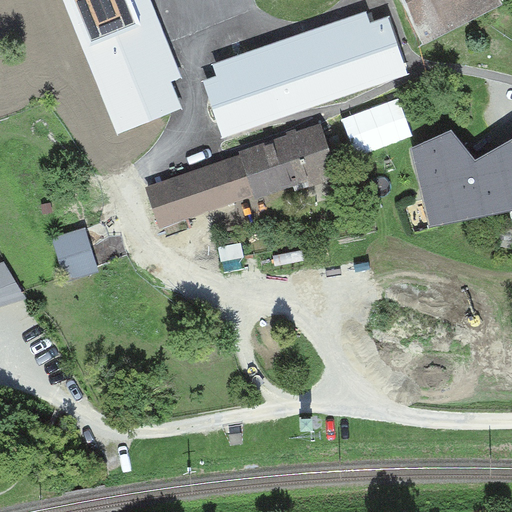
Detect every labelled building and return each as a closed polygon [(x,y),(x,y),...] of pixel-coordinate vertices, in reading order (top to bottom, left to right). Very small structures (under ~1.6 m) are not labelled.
[(123,24),(113,0),(71,0),(89,43),(123,24)] [(505,9),(499,0),(404,0),(431,47),(505,9)] [(140,177),(396,84),(379,46),(197,106),(176,59),(106,84),(140,177)] [(319,128),(242,155),(259,203),(336,176),(319,128)] [(447,134),(416,151),(440,222),(511,206),(511,144),(469,165),(447,134)] [(82,226),(50,236),(63,276),(95,266),(82,226)] [(0,303),(23,295),(9,257),(0,259),(0,303)]
